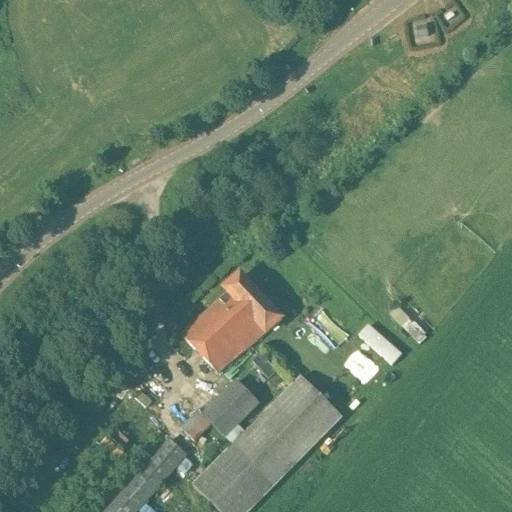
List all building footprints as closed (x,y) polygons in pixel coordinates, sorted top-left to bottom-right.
[(416,28),(418,40),(429,38),(427,27),(416,28)] [(218,376),(255,343),(282,319),(242,275),(226,289),(230,293),(182,337),(218,376)] [(324,309),(311,321),(336,348),(349,336),(324,309)] [(260,356),(252,363),(269,381),(277,374),(260,356)] [(302,379),(246,435),(238,427),(260,405),(237,382),(204,416),(234,447),(194,488),(218,511),(249,511),(342,419),(302,379)] [(170,443),(108,511),(138,511),(187,458),(170,443)]
